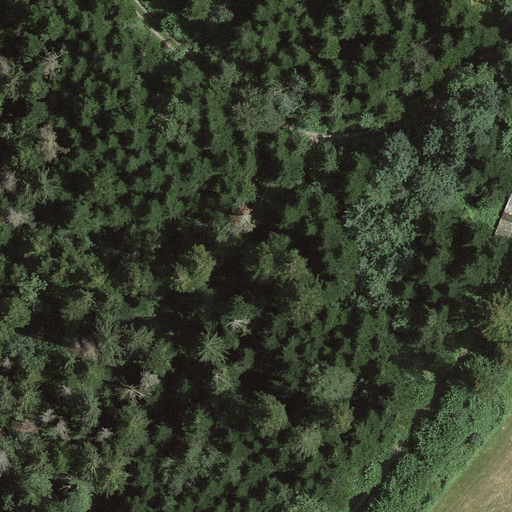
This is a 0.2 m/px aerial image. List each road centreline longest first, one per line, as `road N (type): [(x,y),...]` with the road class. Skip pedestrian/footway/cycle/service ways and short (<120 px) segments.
road 1 (track): [(132,0),(254,110),(305,131),(357,137),(401,128),(452,96),(511,27)]
road 2 (track): [(356,511),(475,343),(511,253)]
